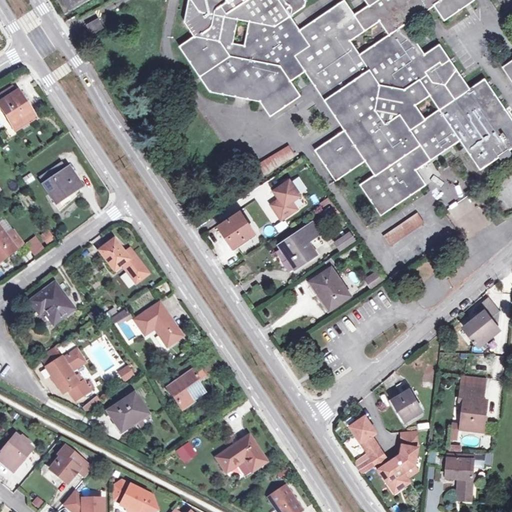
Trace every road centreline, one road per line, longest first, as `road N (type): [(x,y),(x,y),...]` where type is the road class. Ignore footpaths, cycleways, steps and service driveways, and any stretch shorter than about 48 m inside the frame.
road 1 (unknown): [(506,256),(469,212),(389,260),(305,142),(225,127),(167,50),(172,0)]
road 2 (secondary): [(309,420),(57,32)]
road 3 (secondary): [(130,200),(336,511)]
road 4 (secondary): [(30,49),(130,200)]
road 5 (residential): [(130,200),(0,289)]
road 6 (residential): [(438,315),(391,311),(345,345),(367,374)]
